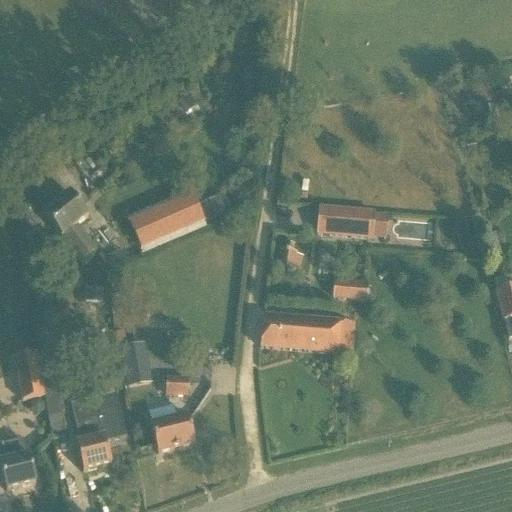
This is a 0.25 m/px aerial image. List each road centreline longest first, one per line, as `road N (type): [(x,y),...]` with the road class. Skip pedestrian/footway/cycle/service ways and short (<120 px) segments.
road 1 (track): [(260,493),(242,412),(293,0)]
road 2 (tertiary): [(211,511),(511,430)]
road 3 (unclassified): [(0,172),(220,0)]
